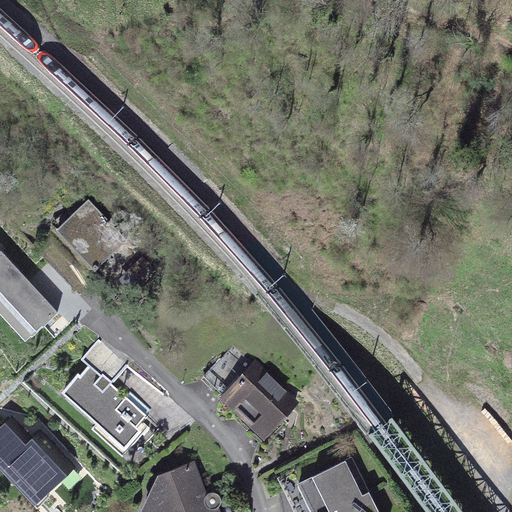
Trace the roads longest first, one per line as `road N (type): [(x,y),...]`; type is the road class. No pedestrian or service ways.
road 1 (track): [(498,511),(474,446),(395,346),(350,312),(304,295)]
road 2 (residential): [(260,511),(256,481),(215,414),(115,332)]
